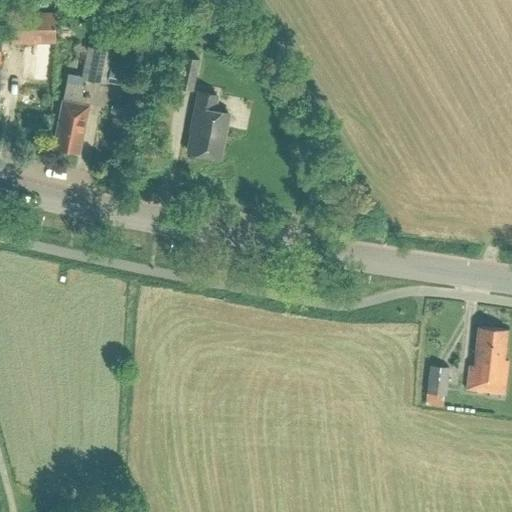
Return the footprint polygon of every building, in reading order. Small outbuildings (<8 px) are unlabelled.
[(9,10),(9,11),(10,41),(10,43),(55,42),(54,9),(9,10)] [(0,41),(10,41),(9,11),(0,11),(0,41)] [(81,75),(80,78),(82,78),(105,82),(110,49),(87,45),(81,75)] [(193,90),(200,59),(182,55),(176,87),(193,90)] [(130,62),(110,59),(106,81),(127,85),(130,62)] [(68,73),(53,146),(78,151),(88,105),(83,104),(85,97),(78,95),(82,78),(80,78),(81,75),(68,73)] [(194,121),(188,151),(219,157),(228,114),(213,110),(216,95),(198,92),(193,121),(194,121)] [(469,365),(466,388),(503,393),(508,359),(503,359),(506,329),(477,326),(474,365),(469,365)] [(430,365),(426,392),(443,394),(445,395),(448,366),(430,365)] [(442,406),(443,394),(426,392),(424,404),(442,406)]
